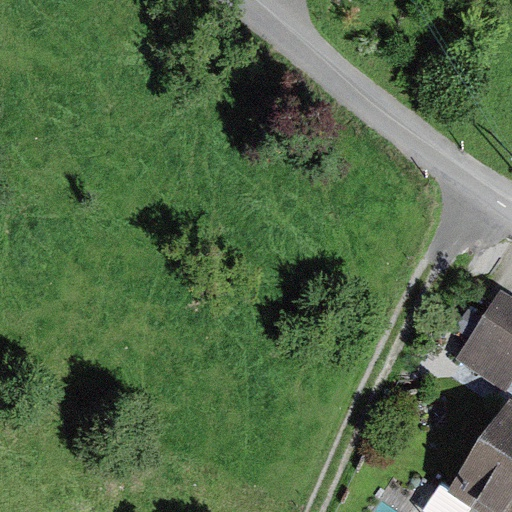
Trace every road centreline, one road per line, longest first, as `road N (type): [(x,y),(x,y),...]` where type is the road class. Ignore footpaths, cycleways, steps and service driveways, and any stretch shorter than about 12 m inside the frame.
road 1 (track): [(483,188),(319,511)]
road 2 (residential): [(511,208),(235,0)]
